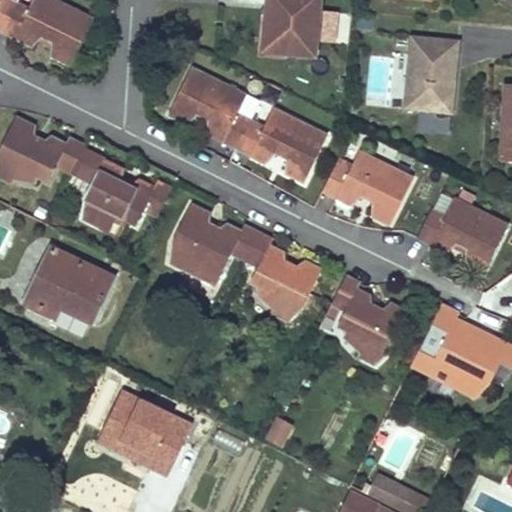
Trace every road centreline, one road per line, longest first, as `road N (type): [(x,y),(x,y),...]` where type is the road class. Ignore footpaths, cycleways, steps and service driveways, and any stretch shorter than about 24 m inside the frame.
road 1 (residential): [(120,124),(372,261)]
road 2 (residential): [(120,124),(0,70)]
road 3 (residential): [(130,0),(120,124)]
